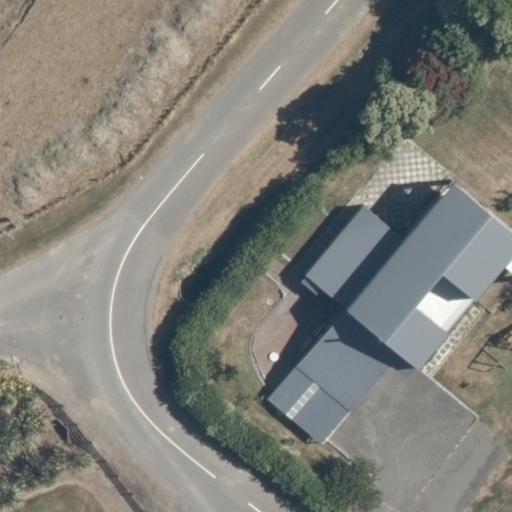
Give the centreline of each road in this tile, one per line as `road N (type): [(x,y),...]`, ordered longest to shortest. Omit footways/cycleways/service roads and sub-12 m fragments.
road 1 (unclassified): [(112,314),(124,257),(164,199),(333,0)]
road 2 (residential): [(262,511),(150,424),(117,368),(112,314)]
